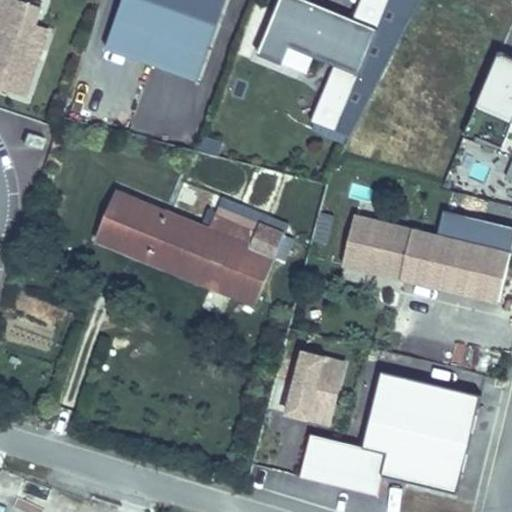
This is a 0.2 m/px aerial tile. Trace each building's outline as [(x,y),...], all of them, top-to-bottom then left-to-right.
[(118,0),(105,38),(197,72),(222,0),(118,0)] [(376,25),(318,0),(276,0),(263,30),(286,40),(355,71),(376,25)] [(0,26),(10,30),(16,13),(0,6),(0,26)] [(11,66),(29,17),(16,13),(10,30),(0,26),(0,84),(17,91),(25,71),(11,66)] [(286,40),(263,30),(255,47),(279,57),(286,40)] [(511,56),(502,51),(476,108),(511,124),(511,56)] [(30,129),(26,141),(44,147),(48,135),(30,129)] [(189,287),(208,240),(115,202),(96,249),(189,287)] [(208,240),(189,287),(256,314),(285,242),(217,214),(208,240)] [(353,217),(341,266),(496,306),(509,257),(353,217)] [(299,354),(282,414),(302,419),(304,413),(325,419),(337,377),(316,371),(319,359),(299,354)] [(316,371),(337,377),(340,365),(319,359),(316,371)] [(306,439),(296,477),(373,497),(379,478),(451,497),(477,399),(379,373),(358,453),(306,439)] [(304,413),(302,419),(323,425),(325,419),(304,413)]
